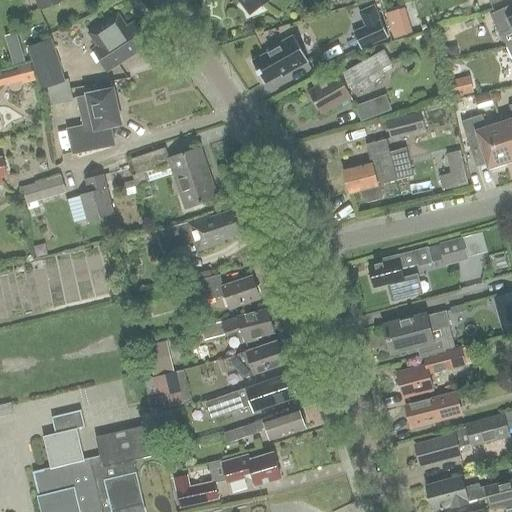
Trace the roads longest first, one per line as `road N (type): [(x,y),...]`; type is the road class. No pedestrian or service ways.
road 1 (residential): [(156,0),(288,193),(311,257)]
road 2 (residential): [(311,257),(390,511)]
road 3 (residential): [(311,257),(511,199)]
